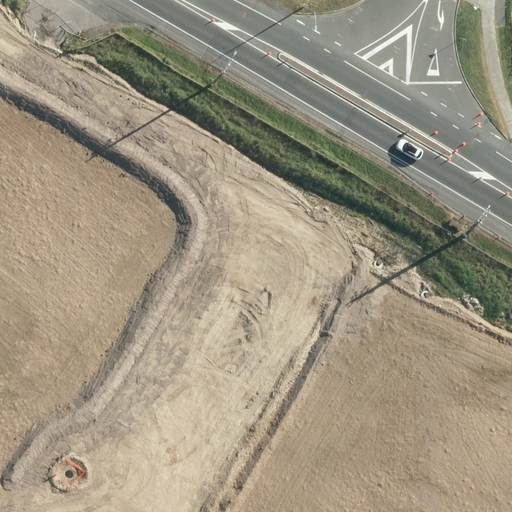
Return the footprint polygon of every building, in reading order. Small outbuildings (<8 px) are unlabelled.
[(78,225),(1,187),(0,189),(0,225),(63,257),(78,225)] [(127,373),(194,412),(277,459),(362,507),(369,511),(490,511),(494,506),(479,497),(495,469),(327,373),(335,360),(261,318),(253,332),(85,236),(40,315),(54,323),(37,353),(58,365),(75,335),(131,367),(127,373)] [(24,301),(0,288),(0,346),(1,347),(24,301)] [(112,511),(137,511),(194,412),(127,373),(64,484),(112,511)] [(246,511),(277,459),(194,412),(137,511),(246,511)] [(277,459),(246,511),(359,511),(362,507),(277,459)]
